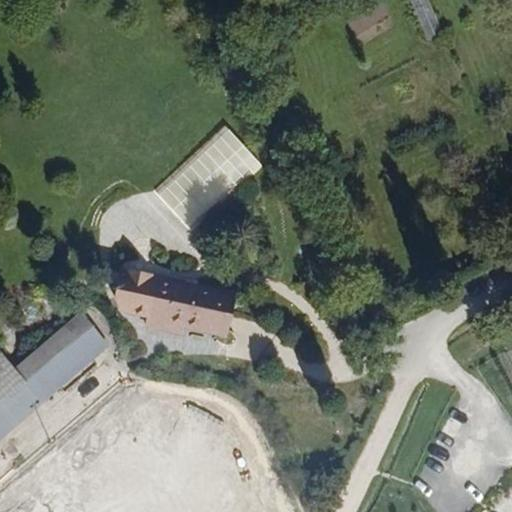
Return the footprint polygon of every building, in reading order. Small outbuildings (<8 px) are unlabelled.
[(446,37),(428,0),(406,0),(427,45),(446,37)] [(348,22),(361,45),(395,26),(382,3),(348,22)] [(225,126),(154,192),(192,233),(263,167),(225,126)] [(233,295),(161,280),(161,275),(123,267),(116,299),(124,311),(151,317),(149,327),(173,332),(175,322),(225,333),(233,295)] [(58,391),(110,346),(81,312),(14,370),(25,382),(39,370),(54,387),(58,391)] [(14,370),(0,353),(0,403),(25,382),(14,370)] [(54,387),(39,370),(25,382),(40,399),(54,387)] [(0,434),(40,399),(25,382),(0,403),(0,434)]
